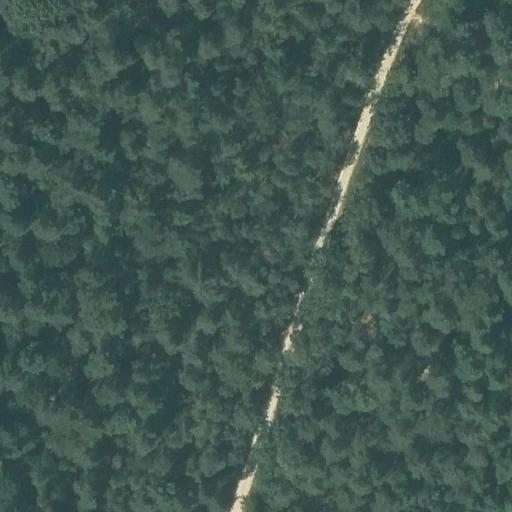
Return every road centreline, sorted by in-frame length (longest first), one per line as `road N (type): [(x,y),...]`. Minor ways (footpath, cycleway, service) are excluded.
road 1 (track): [(429,0),(388,73),(234,511)]
road 2 (track): [(511,283),(461,309),(440,332),(395,448),(350,511)]
